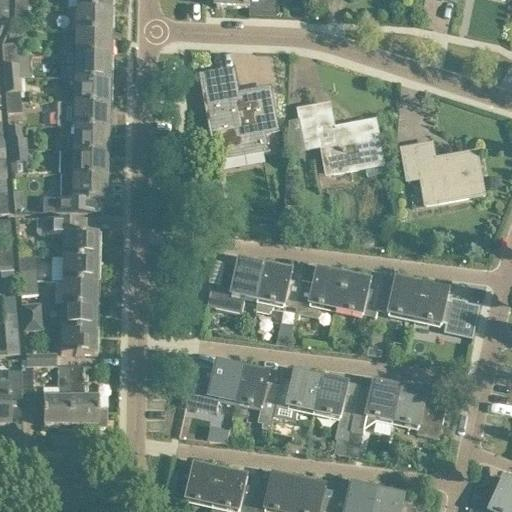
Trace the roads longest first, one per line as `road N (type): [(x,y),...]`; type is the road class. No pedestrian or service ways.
road 1 (residential): [(511,109),(371,56),(307,42),(154,31)]
road 2 (residential): [(502,284),(139,228)]
road 3 (residential): [(479,386),(138,336)]
road 4 (residential): [(459,491),(133,434)]
road 5 (residential): [(139,228),(146,56),(154,31)]
road 6 (residential): [(0,463),(136,461)]
